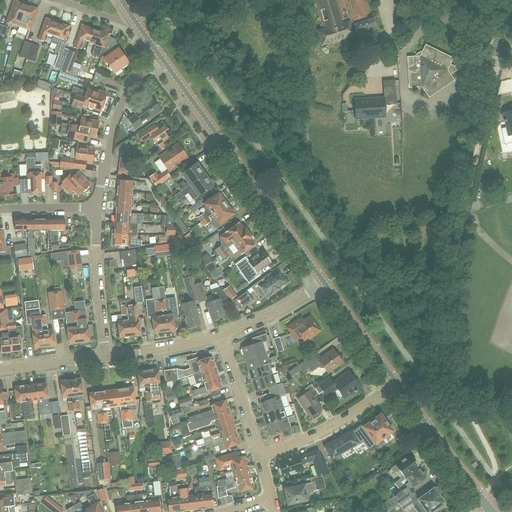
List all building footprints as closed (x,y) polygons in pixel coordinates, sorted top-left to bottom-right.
[(330,24),(334,23),(328,0),(316,0),(319,9),(326,7),(330,24)] [(328,0),(335,23),(345,20),(339,0),(328,0)] [(369,0),(343,0),(349,18),(373,12),(369,0)] [(6,22),(18,27),(26,5),(14,1),(6,22)] [(26,5),(18,27),(30,31),(38,9),(26,5)] [(47,34),(53,36),(58,22),(46,18),(38,40),(42,41),(44,36),(46,37),(47,34)] [(64,49),(71,28),(70,28),(70,27),(58,22),(53,36),(50,43),(56,45),(54,52),(59,53),(60,54),(62,55),(64,49)] [(73,46),(81,49),(83,43),(82,43),(83,40),(89,42),(94,29),(81,24),(73,46)] [(114,44),(115,43),(114,39),(108,36),(105,35),(105,33),(94,29),(89,42),(95,45),(91,55),(98,57),(102,55),(114,44)] [(26,59),(31,44),(25,41),(19,56),(26,59)] [(31,44),(26,59),(35,62),(37,57),(36,56),(39,47),(31,44)] [(127,63),(114,44),(102,55),(104,58),(104,59),(113,72),(127,63)] [(454,58),(426,44),(422,51),(421,51),(416,54),(417,56),(408,56),(410,87),(418,87),(418,88),(424,91),(425,90),(430,97),(455,80),(451,73),(457,69),(450,66),(454,58)] [(60,70),(68,50),(64,49),(62,55),(60,54),(59,53),(54,68),(60,70)] [(73,63),(77,54),(68,50),(60,70),(69,74),(77,77),(81,66),(73,63)] [(13,70),(10,81),(18,83),(21,73),(13,70)] [(58,78),(76,85),(76,84),(88,87),(90,81),(83,78),(83,79),(78,77),(78,78),(76,77),(77,77),(69,74),(60,70),(58,78)] [(93,81),(93,82),(104,86),(107,78),(101,76),(102,74),(96,72),(94,76),(93,81)] [(85,73),(83,78),(93,81),(94,76),(85,73)] [(98,92),(87,89),(86,92),(79,89),(77,96),(104,104),(106,95),(105,95),(106,93),(99,90),(98,92)] [(81,109),(82,106),(88,108),(87,109),(100,113),(100,112),(101,112),(104,104),(77,96),(74,95),(71,106),(70,108),(78,110),(78,108),(81,109)] [(147,120),(160,111),(151,97),(132,109),(135,114),(128,119),(134,129),(142,124),(140,121),(145,118),(147,120)] [(361,99),(363,118),(392,116),(391,97),(361,99)] [(60,111),(61,102),(53,100),(51,110),(60,111)] [(60,125),(61,112),(52,111),(51,124),(60,125)] [(507,128),(502,129),(505,145),(511,143),(511,111),(504,114),(507,128)] [(62,123),(60,135),(66,137),(66,139),(86,142),(87,136),(95,137),(98,121),(81,118),(80,127),(68,124),(62,123)] [(172,136),(162,122),(156,126),(154,124),(147,129),(138,135),(142,142),(147,139),(151,139),(153,138),(161,150),(166,146),(163,142),(172,136)] [(133,136),(137,131),(129,124),(125,129),(133,136)] [(51,148),(60,149),(61,139),(52,138),(51,148)] [(163,153),(158,157),(167,171),(173,167),(186,158),(177,144),(163,153)] [(85,170),(86,163),(91,164),(94,147),(76,145),(74,159),(61,157),(59,166),(85,170)] [(130,170),(133,153),(120,152),(118,168),(130,170)] [(25,158),(26,173),(27,194),(28,194),(28,195),(30,196),(33,195),(34,194),(34,193),(35,193),(34,165),(34,158),(25,158)] [(204,175),(200,169),(201,168),(198,165),(197,165),(196,163),(182,173),(188,182),(185,184),(183,181),(177,185),(181,190),(186,186),(186,187),(204,175)] [(42,165),(34,165),(35,193),(37,193),(37,194),(38,195),(42,195),(43,194),(43,193),(44,193),(43,173),(42,173),(42,165)] [(156,187),(169,177),(164,170),(158,175),(156,172),(149,177),(156,187)] [(9,177),(1,178),(0,171),(0,195),(16,194),(15,186),(18,186),(18,178),(14,178),(14,177),(13,178),(13,174),(9,174),(9,177)] [(90,184),(78,172),(74,176),(71,173),(61,183),(62,184),(60,186),(68,194),(72,190),(78,196),(90,184)] [(204,175),(186,187),(186,186),(181,190),(181,191),(175,195),(178,200),(188,193),(193,200),(212,186),(211,185),(212,183),(210,180),(208,180),(204,175)] [(118,180),(117,191),(132,192),(132,187),(135,187),(135,181),(118,180)] [(131,198),(132,192),(117,191),(116,201),(133,202),(133,198),(131,198)] [(222,200),(224,199),(221,194),(219,196),(218,195),(211,199),(210,198),(204,202),(208,208),(205,211),(204,213),(198,218),(201,222),(207,217),(212,214),(225,204),(222,200)] [(166,202),(162,197),(157,200),(161,205),(166,202)] [(132,208),(133,202),(116,201),(115,212),(130,213),(131,208),(132,208)] [(188,209),(191,213),(203,205),(200,201),(188,209)] [(210,222),(215,229),(227,220),(225,219),(232,214),(231,212),(233,211),(229,206),(228,208),(225,204),(212,214),(207,217),(210,221),(210,222)] [(135,213),(130,213),(115,212),(115,222),(135,224),(135,213)] [(207,217),(201,222),(204,226),(210,222),(210,221),(207,217)] [(23,239),(27,239),(27,219),(15,220),(15,231),(22,231),(23,239)] [(32,231),(40,231),(39,219),(27,219),(27,239),(28,256),(34,256),(34,238),(32,238),(32,231)] [(40,231),(46,231),(46,233),(47,233),(47,249),(51,249),(51,238),(52,238),(52,219),(39,219),(40,231)] [(51,238),(51,249),(58,249),(58,231),(64,231),(64,219),(52,219),(52,238),(51,238)] [(137,224),(135,224),(115,222),(114,233),(129,234),(136,235),(137,224)] [(248,233),(243,226),(242,227),(239,223),(225,233),(219,237),(221,245),(215,250),(218,255),(225,250),(233,244),(248,233)] [(166,226),(166,235),(175,235),(175,226),(166,226)] [(136,235),(129,234),(114,233),(113,237),(111,237),(110,246),(118,247),(118,245),(129,246),(129,248),(140,246),(141,241),(136,241),(136,236),(136,235)] [(233,244),(240,255),(254,244),(251,240),(253,239),(248,233),(233,244)] [(15,258),(27,256),(25,243),(13,246),(15,258)] [(172,255),(181,253),(180,244),(171,245),(172,255)] [(145,256),(155,255),(154,248),(144,249),(145,256)] [(80,250),(79,250),(67,251),(67,252),(69,270),(82,268),(80,250)] [(135,265),(133,250),(119,252),(120,260),(122,259),(123,266),(135,265)] [(225,250),(218,255),(221,260),(229,255),(225,250)] [(270,263),(262,252),(259,255),(258,254),(247,262),(244,258),(234,265),(238,270),(242,270),(245,268),(253,277),(255,278),(260,274),(260,272),(259,271),(270,263)] [(19,271),(33,270),(33,267),(32,258),(25,258),(17,259),(19,271)] [(278,290),(277,289),(285,283),(277,272),(265,281),(263,279),(256,284),(258,287),(259,286),(267,296),(273,292),(274,293),(278,290)] [(192,277),(185,279),(190,294),(196,292),(194,285),(192,277)] [(135,303),(143,302),(140,283),(140,287),(133,288),(135,303)] [(201,283),(194,285),(196,292),(199,302),(206,301),(206,300),(205,297),(201,283)] [(207,306),(206,307),(207,310),(209,311),(212,321),(214,320),(216,321),(218,320),(219,319),(225,317),(221,306),(223,305),(228,300),(216,284),(209,286),(210,290),(212,295),(214,301),(206,303),(207,306)] [(229,301),(236,296),(229,286),(223,290),(229,301)] [(158,288),(163,332),(174,331),(173,319),(177,318),(175,299),(165,300),(163,287),(158,288)] [(154,333),(163,332),(158,288),(151,289),(153,307),(146,308),(147,317),(152,317),(154,333)] [(54,292),(57,310),(64,309),(62,291),(54,292)] [(240,310),(253,300),(247,291),(233,301),(240,310)] [(50,311),(57,310),(54,292),(47,293),(50,311)] [(131,311),(130,300),(125,301),(126,305),(125,305),(129,336),(140,335),(138,319),(137,310),(131,311)] [(28,310),(41,308),(40,301),(27,302),(28,310)] [(125,305),(126,305),(125,301),(120,302),(122,315),(116,315),(119,337),(129,336),(125,305)] [(186,320),(184,320),(186,328),(189,329),(196,327),(195,325),(200,324),(194,301),(187,303),(187,302),(181,304),(183,313),(184,312),(186,320)] [(7,319),(8,319),(7,309),(0,310),(0,332),(3,332),(3,334),(1,334),(2,339),(0,339),(0,348),(1,353),(11,352),(7,319)] [(19,339),(24,338),(22,326),(15,327),(15,322),(14,322),(12,309),(7,309),(8,319),(7,319),(11,352),(21,350),(19,339)] [(44,347),(40,316),(39,309),(25,310),(27,324),(36,323),(37,331),(32,332),(33,348),(44,347)] [(74,312),(78,343),(89,342),(87,325),(85,311),(80,311),(74,312)] [(68,344),(78,343),(74,312),(64,313),(68,344)] [(40,316),(44,347),(54,346),(53,329),(47,330),(45,315),(40,316)] [(319,331),(310,317),(302,322),(301,321),(297,324),(296,322),(288,327),(296,339),(300,336),(304,341),(319,331)] [(244,359),(265,352),(262,343),(268,341),(265,334),(251,338),(253,344),(241,348),(244,359)] [(277,353),(283,351),(279,337),(273,339),(277,353)] [(342,362),(332,349),(318,359),(314,353),(298,365),(302,372),(308,368),(311,372),(317,367),(324,368),(327,373),(342,362)] [(248,370),(268,363),(265,352),(244,359),(248,370)] [(192,374),(215,367),(211,357),(198,361),(197,359),(188,361),(190,369),(183,371),(185,377),(193,375),(192,374)] [(251,380),(272,374),(268,363),(248,370),(251,380)] [(192,374),(193,375),(196,384),(203,382),(218,377),(215,367),(192,374)] [(151,401),(161,400),(157,368),(147,370),(149,387),(151,401)] [(181,378),(183,378),(181,372),(177,374),(176,369),(163,371),(165,384),(181,378)] [(153,417),(151,407),(151,401),(149,387),(147,370),(137,371),(139,388),(144,387),(146,401),(143,402),(145,422),(146,422),(147,428),(155,427),(154,421),(153,421),(153,417)] [(355,381),(349,371),(333,383),(329,378),(319,385),(326,396),(337,389),(343,397),(348,393),(350,395),(361,388),(361,385),(357,379),(355,381)] [(269,393),(283,388),(281,383),(275,385),(272,374),(251,380),(255,392),(267,388),(269,393)] [(192,391),(193,396),(221,388),(218,377),(203,382),(205,387),(192,391)] [(79,411),(78,402),(79,402),(80,401),(81,401),(82,400),(83,399),(83,398),(81,379),(70,380),(74,411),(79,411)] [(69,412),(74,411),(70,380),(60,382),(62,398),(67,397),(69,412)] [(35,385),(37,400),(39,415),(53,414),(59,413),(57,402),(51,402),(51,403),(48,403),(46,383),(35,385)] [(313,420),(319,416),(316,412),(321,409),(313,398),(318,394),(311,384),(304,389),(307,392),(297,399),(310,417),(313,420)] [(32,401),(37,400),(35,385),(24,386),(29,419),(34,418),(32,401)] [(24,420),(29,419),(24,386),(14,387),(16,403),(22,402),(24,420)] [(262,414),(282,407),(279,396),(285,394),(290,393),(288,387),(287,387),(284,388),(283,389),(283,388),(269,393),(270,398),(258,402),(262,414)] [(122,389),(127,428),(132,427),(129,405),(135,404),(133,388),(122,389)] [(122,428),(127,428),(122,389),(110,391),(113,407),(119,406),(122,428)] [(111,407),(113,407),(110,391),(99,392),(103,423),(105,442),(111,441),(109,422),(110,422),(112,417),(111,407)] [(91,410),(91,412),(92,413),(93,414),(93,415),(95,415),(97,415),(98,423),(103,423),(99,392),(89,393),(91,410)] [(192,404),(190,397),(178,401),(180,408),(192,404)] [(190,423),(228,410),(225,400),(211,405),(212,410),(195,416),(188,418),(190,423)] [(265,424),(286,418),(282,407),(262,414),(265,424)] [(289,416),(296,414),(294,407),(286,409),(289,416)] [(215,428),(232,422),(228,410),(190,423),(187,424),(189,431),(209,425),(211,422),(215,420),(217,425),(216,425),(215,427),(215,428)] [(180,423),(177,417),(175,411),(168,413),(172,426),(180,423)] [(60,416),(63,436),(70,435),(67,415),(60,416)] [(352,430),(324,447),(331,460),(352,448),(348,441),(355,436),(356,438),(359,435),(369,449),(376,443),(379,446),(384,442),(382,439),(392,431),(391,430),(391,428),(389,425),(387,424),(380,415),(372,421),(370,419),(353,432),(352,430)] [(296,416),(289,418),(291,425),(298,422),(296,416)] [(286,418),(265,424),(269,436),(281,432),(283,437),(297,433),(300,432),(298,426),(295,427),(295,425),(289,427),(286,418)] [(217,429),(218,429),(220,434),(203,439),(202,439),(199,440),(201,445),(236,433),(232,422),(215,428),(217,429)] [(176,435),(182,434),(181,426),(174,428),(176,435)] [(19,437),(25,436),(24,431),(18,432),(0,433),(0,439),(19,437)] [(236,433),(201,445),(195,447),(197,452),(206,449),(217,445),(219,452),(226,450),(225,448),(239,444),(236,433)] [(19,437),(0,439),(0,450),(2,450),(1,444),(25,441),(25,436),(19,437)] [(85,439),(78,440),(81,463),(88,462),(85,439)] [(172,454),(171,441),(157,443),(158,455),(172,454)] [(322,475),(328,473),(324,461),(321,462),(317,450),(298,456),(277,463),(281,476),(290,473),(292,474),(295,473),(296,471),(303,469),(301,463),(312,460),(314,465),(312,465),(316,477),(320,476),(322,475)] [(16,453),(17,459),(17,464),(28,463),(27,452),(16,453)] [(120,465),(118,452),(109,453),(110,466),(120,465)] [(232,472),(247,467),(243,457),(238,458),(236,452),(216,458),(219,470),(230,466),(232,472)] [(10,460),(17,459),(16,453),(0,454),(0,472),(10,471),(11,471),(10,460)] [(215,459),(213,453),(204,456),(205,462),(208,461),(215,459)] [(147,467),(159,465),(158,460),(157,461),(156,455),(154,455),(154,458),(147,459),(147,467)] [(403,476),(417,466),(418,466),(410,455),(407,457),(390,468),(394,473),(399,470),(403,476)] [(109,480),(109,478),(110,478),(108,462),(96,463),(99,479),(102,479),(103,481),(109,480)] [(386,511),(387,511),(413,493),(411,489),(427,477),(424,472),(422,473),(417,466),(403,476),(394,483),(398,489),(391,494),(393,498),(384,505),(388,511),(386,511)] [(217,482),(218,486),(216,487),(250,477),(247,467),(232,472),(234,476),(217,482)] [(175,471),(177,479),(189,477),(187,468),(175,471)] [(380,478),(388,472),(384,468),(376,474),(380,478)] [(10,471),(0,472),(0,485),(5,485),(5,486),(12,485),(10,471)] [(322,475),(320,476),(316,477),(309,479),(310,483),(303,485),(303,484),(296,486),(296,487),(285,490),(286,496),(284,496),(286,503),(288,503),(306,499),(306,500),(314,498),(312,491),(315,490),(325,489),(322,475)] [(204,486),(210,486),(209,477),(198,479),(198,487),(202,508),(213,507),(211,493),(205,494),(204,486)] [(216,487),(217,492),(217,499),(227,496),(225,490),(237,486),(239,492),(253,487),(250,477),(216,487)] [(15,488),(31,486),(30,478),(14,480),(15,488)] [(162,494),(162,480),(154,481),(155,495),(162,494)] [(176,481),(169,482),(170,498),(166,498),(167,511),(172,511),(179,511),(179,509),(177,485),(176,481)] [(190,510),(188,495),(188,488),(185,488),(184,484),(177,485),(179,509),(179,511),(190,510)] [(31,486),(15,488),(16,495),(32,493),(31,486)] [(189,495),(188,495),(190,510),(202,508),(198,487),(193,487),(194,495),(189,495)] [(413,493),(387,511),(402,511),(405,511),(404,511),(405,511),(413,506),(417,511),(430,511),(436,508),(438,510),(445,505),(438,496),(441,494),(435,487),(430,490),(429,488),(420,494),(422,497),(418,499),(413,493)] [(100,502),(106,500),(103,489),(96,491),(100,502)] [(0,507),(13,506),(12,494),(6,494),(0,494),(0,507)] [(85,510),(85,511),(100,511),(96,504),(98,503),(93,494),(86,498),(91,507),(85,510)] [(136,495),(135,495),(136,500),(137,511),(148,511),(147,497),(147,494),(136,495)] [(126,503),(126,511),(137,511),(136,500),(135,495),(126,496),(127,503),(126,503)] [(159,511),(158,495),(147,497),(148,511),(159,511)] [(51,511),(61,511),(63,510),(46,496),(40,503),(51,511)] [(85,511),(85,510),(85,511),(79,502),(72,506),(66,509),(67,511),(85,511)] [(126,511),(126,503),(120,504),(120,502),(115,502),(116,511),(126,511)]
